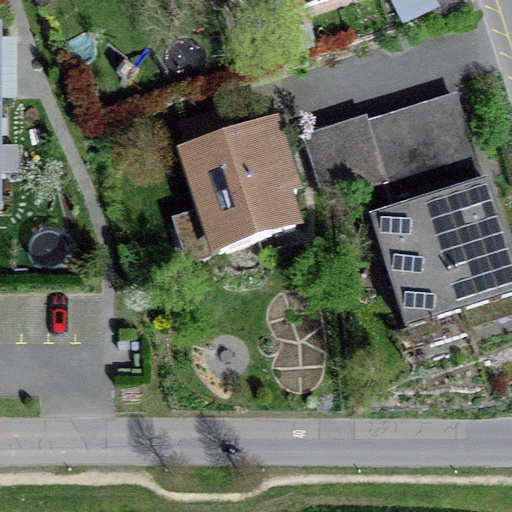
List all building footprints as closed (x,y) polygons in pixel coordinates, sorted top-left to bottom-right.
[(347,0),(268,0),(275,23),(347,0)] [(442,12),(436,0),(393,0),(388,3),(402,32),(442,12)] [(0,215),(1,216),(1,177),(14,177),(14,151),(1,151),(1,137),(8,137),(8,118),(2,118),(2,103),(17,103),(17,42),(2,42),(2,39),(0,38),(0,215)] [(458,97),(368,124),(387,186),(382,187),(391,217),(429,206),(485,189),(458,97)] [(292,204),(303,201),(279,125),(236,139),(226,110),(176,126),(185,155),(175,158),(194,215),(170,222),(171,226),(160,230),(173,270),(184,266),(186,272),(210,264),(210,267),(303,237),(292,204)] [(382,187),(387,186),(368,124),(367,118),(301,138),(322,206),(382,187)] [(429,206),(464,320),(511,305),(511,276),(485,189),(429,206)] [(391,217),(368,224),(403,338),(464,320),(429,206),(391,217)]
